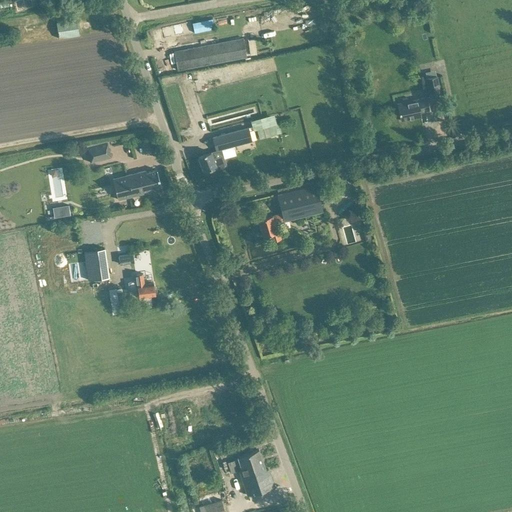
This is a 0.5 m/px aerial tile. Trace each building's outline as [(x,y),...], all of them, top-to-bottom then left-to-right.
[(76,19),(56,23),(58,39),(79,35),(76,19)] [(181,23),(173,25),(175,35),(183,34),(181,23)] [(246,57),(243,38),(174,51),(177,70),(246,57)] [(437,76),(426,78),(430,97),(441,95),(437,76)] [(414,114),(420,113),(429,111),(426,97),(417,99),(417,100),(397,105),(400,120),(415,117),(414,114)] [(279,123),(267,126),(270,136),(281,133),(279,123)] [(262,127),(257,129),(259,139),(265,137),(262,127)] [(211,153),(211,152),(205,154),(203,154),(203,155),(198,157),(203,171),(209,169),(210,171),(224,166),(221,158),(222,158),(220,149),(251,141),(248,128),(213,137),(216,150),(217,150),(217,151),(211,153)] [(86,148),(90,163),(106,158),(105,151),(109,150),(107,143),(86,148)] [(59,160),(50,161),(53,179),(62,178),(59,160)] [(145,170),(112,178),(118,200),(143,193),(143,191),(161,186),(157,170),(146,172),(145,170)] [(263,236),(270,234),(272,241),(281,238),(279,231),(277,232),(274,223),(323,211),(317,185),(277,195),(281,213),(258,220),(263,236)] [(105,248),(83,252),(88,280),(109,276),(105,248)] [(132,253),(119,255),(120,263),(133,262),(132,253)] [(136,281),(128,282),(131,297),(139,296),(139,297),(140,305),(141,305),(142,306),(147,306),(148,304),(152,303),(151,295),(155,295),(155,293),(156,292),(156,289),(154,288),(153,283),(144,284),(142,273),(135,274),(136,281)] [(238,458),(228,462),(231,472),(242,469),(243,472),(246,479),(243,480),(248,495),(274,486),(268,468),(265,469),(258,449),(237,456),(238,458)] [(224,511),(221,500),(199,506),(200,511),(224,511)]
